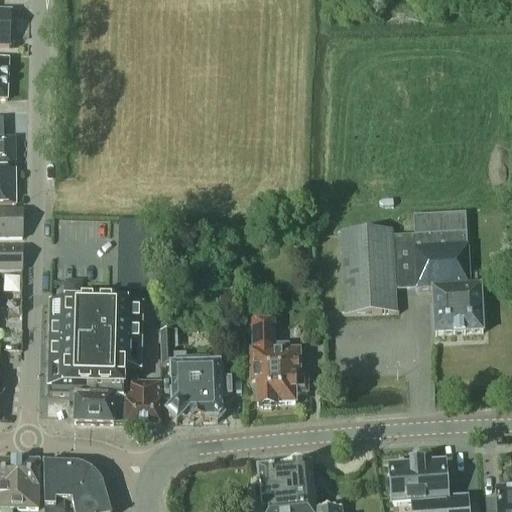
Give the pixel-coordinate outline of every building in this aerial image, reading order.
[(0,48),(8,48),(9,13),(0,12),(0,48)] [(0,102),(7,103),(9,62),(0,61),(0,102)] [(0,169),(15,169),(15,141),(2,141),(1,125),(0,125),(0,169)] [(0,207),(15,207),(15,173),(0,172),(0,207)] [(0,211),(0,241),(22,241),(22,212),(0,211)] [(467,247),(467,236),(465,215),(413,218),(414,238),(392,239),(392,235),(341,237),(345,318),(396,316),(395,289),(415,288),(416,292),(432,292),(470,290),(470,289),(468,247),(467,247)] [(121,237),(134,237),(134,223),(121,223),(121,237)] [(147,224),(134,223),(134,237),(147,238),(147,224)] [(121,237),(120,250),(133,251),(134,237),(121,237)] [(146,251),(147,238),(134,237),(133,251),(146,251)] [(0,273),(23,273),(23,250),(0,249),(0,273)] [(133,251),(120,250),(120,264),(133,264),(133,251)] [(146,264),(146,251),(133,251),(133,264),(146,264)] [(120,264),(120,277),(133,277),(133,264),(120,264)] [(146,278),(146,264),(133,264),(133,277),(146,278)] [(228,265),(229,279),(242,278),(242,265),(228,265)] [(119,291),(132,291),(133,277),(120,277),(119,291)] [(145,292),(146,278),(133,277),(132,291),(145,292)] [(479,288),(470,289),(470,290),(432,292),(434,338),(451,337),(466,337),(466,336),(480,335),(480,336),(483,335),(480,287),(479,287),(479,288)] [(126,428),(127,428),(128,400),(124,400),(124,373),(140,373),(142,308),(50,306),(48,398),(76,398),(75,427),(112,428),(112,426),(126,427),(126,428)] [(243,361),(241,321),(223,322),(225,362),(243,361)] [(296,397),(308,397),(308,377),(300,377),(299,354),(289,354),(289,349),(275,349),(274,325),(252,325),(253,353),(250,353),(251,387),(256,387),(257,411),(278,411),(278,408),(296,408),(296,397)] [(225,415),(221,411),(221,398),(231,398),(230,381),(223,381),(223,369),(220,369),(220,365),(209,366),(209,361),(185,362),(185,357),(174,358),(174,354),(177,351),(176,334),(161,334),(162,371),(170,370),(171,397),(165,397),(165,407),(160,408),(160,411),(171,411),(171,417),(168,420),(176,426),(179,422),(212,421),(217,425),(225,415)] [(138,379),(129,379),(128,400),(127,428),(160,429),(160,407),(161,385),(137,384),(138,379)] [(40,466),(40,463),(35,463),(35,464),(23,464),(23,463),(9,462),(9,463),(0,462),(0,511),(34,511),(38,511),(39,466),(40,466)] [(64,511),(64,504),(72,504),(66,489),(74,490),(93,473),(89,474),(83,469),(76,469),(76,467),(58,466),(56,464),(48,463),(47,465),(43,465),(43,466),(42,466),(42,468),(43,469),(44,511),(64,511)] [(466,511),(466,500),(446,501),(444,467),(424,468),(424,467),(409,468),(409,470),(389,471),(392,508),(412,506),(412,511),(466,511)] [(314,511),(310,468),(284,471),(287,511),(340,511),(341,511),(331,511),(314,511)] [(287,511),(284,471),(258,473),(261,511),(287,511)] [(93,478),(93,473),(74,490),(66,489),(72,504),(73,511),(111,511),(110,506),(107,506),(102,488),(100,487),(99,479),(93,478)] [(511,511),(511,490),(496,492),(496,511),(511,511)]
